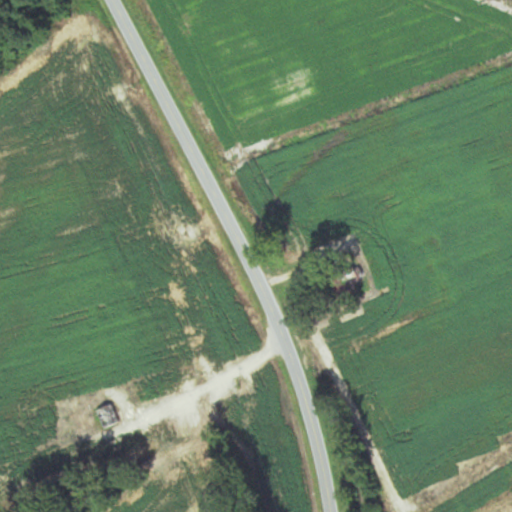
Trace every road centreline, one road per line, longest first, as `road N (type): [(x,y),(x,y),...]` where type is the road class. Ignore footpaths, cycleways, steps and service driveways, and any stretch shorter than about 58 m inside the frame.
road 1 (secondary): [(331,511),(311,418),(267,298),(113,0)]
road 2 (track): [(284,339),(61,460)]
